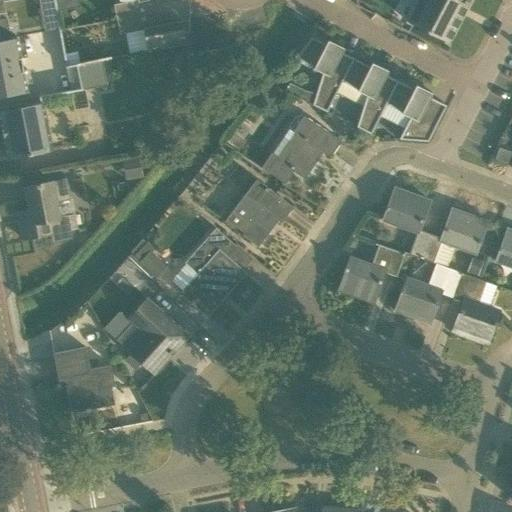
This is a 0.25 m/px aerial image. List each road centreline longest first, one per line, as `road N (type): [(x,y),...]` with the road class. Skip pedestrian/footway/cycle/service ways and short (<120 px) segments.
road 1 (residential): [(176,479),(336,462),(473,490)]
road 2 (residential): [(497,380),(456,384),(277,309)]
road 3 (residential): [(277,309),(379,168),(397,158),(433,172)]
road 4 (residential): [(176,479),(199,403),(277,309)]
road 5 (residential): [(480,78),(314,0)]
road 6 (secondary): [(31,511),(0,344)]
road 7 (residential): [(47,511),(176,479)]
